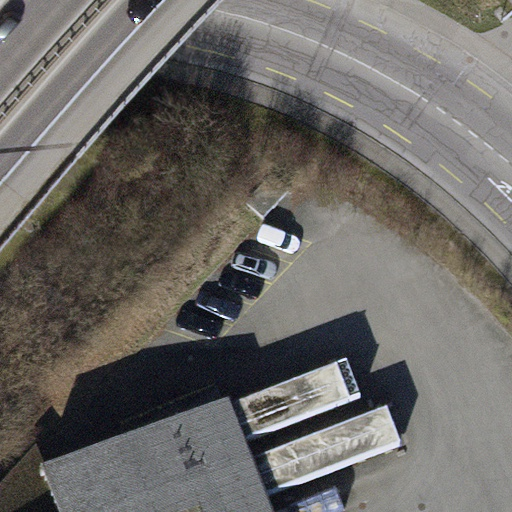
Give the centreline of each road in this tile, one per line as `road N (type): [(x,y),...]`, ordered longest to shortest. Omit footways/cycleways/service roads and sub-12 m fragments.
road 1 (tertiary): [(511,159),(408,86),(302,35),(138,0)]
road 2 (trunk): [(0,165),(149,0)]
